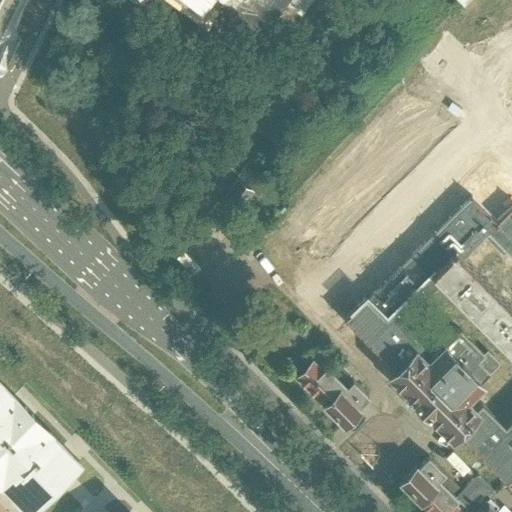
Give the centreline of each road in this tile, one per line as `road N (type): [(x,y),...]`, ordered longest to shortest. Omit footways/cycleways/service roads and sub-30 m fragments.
road 1 (residential): [(389,396),(309,309),(483,130),(484,119)]
road 2 (secondary): [(258,447),(247,418),(215,383),(0,178)]
road 3 (secondary): [(0,235),(234,438),(258,447)]
road 4 (residential): [(358,511),(426,439),(389,396)]
road 5 (residential): [(389,396),(296,483)]
